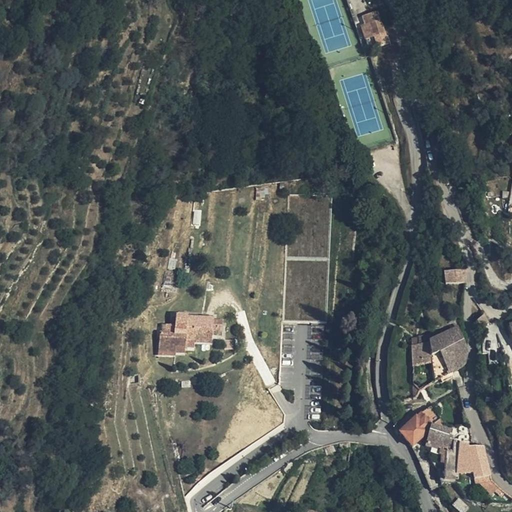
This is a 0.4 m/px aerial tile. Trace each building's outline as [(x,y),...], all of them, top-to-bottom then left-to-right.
[(378,12),(362,18),(364,26),(369,24),(374,38),(385,34),(378,12)] [(360,27),(365,41),(374,38),(369,24),(364,26),(360,27)] [(500,122),(510,118),(501,100),(491,104),(500,122)] [(485,101),(479,103),(481,112),(487,111),(485,101)] [(201,211),(194,210),(193,225),(200,225),(201,211)] [(466,272),(443,274),(445,286),(465,284),(466,272)] [(212,319),(203,319),(187,317),(187,316),(176,316),(175,325),(168,325),(168,332),(163,332),(160,332),(159,350),(176,351),(176,346),(185,346),(185,342),(193,343),(194,340),(204,341),(204,334),(211,334),(212,319)] [(485,316),(479,320),(477,322),(484,331),(492,324),(485,316)] [(430,363),(433,384),(440,381),(443,384),(451,379),(449,376),(439,353),(461,338),(457,329),(429,343),(429,344),(411,348),(412,366),(430,363)] [(210,344),(211,334),(204,334),(204,341),(194,340),(193,343),(201,343),(210,344)] [(411,340),(411,348),(429,344),(429,343),(428,336),(411,340)] [(439,353),(449,376),(461,369),(463,366),(465,363),(461,356),(468,352),(463,343),(461,338),(439,353)] [(440,430),(442,424),(442,423),(430,408),(420,414),(430,427),(440,430)] [(400,434),(412,448),(429,431),(430,427),(420,414),(400,434)] [(449,433),(440,430),(430,427),(429,431),(428,437),(446,442),(449,433)] [(452,456),(452,444),(446,442),(428,437),(424,449),(426,450),(438,453),(452,456)] [(442,482),(454,483),(457,483),(457,477),(456,477),(458,446),(452,444),(452,456),(438,453),(438,458),(440,458),(444,459),(442,482)] [(457,477),(472,475),(466,450),(465,446),(458,446),(456,477),(457,477)] [(473,481),(490,477),(483,449),(466,450),(472,475),(473,481)] [(422,472),(430,492),(441,487),(438,482),(427,460),(418,464),(422,472)] [(458,501),(453,508),(456,511),(464,511),(467,509),(458,501)]
